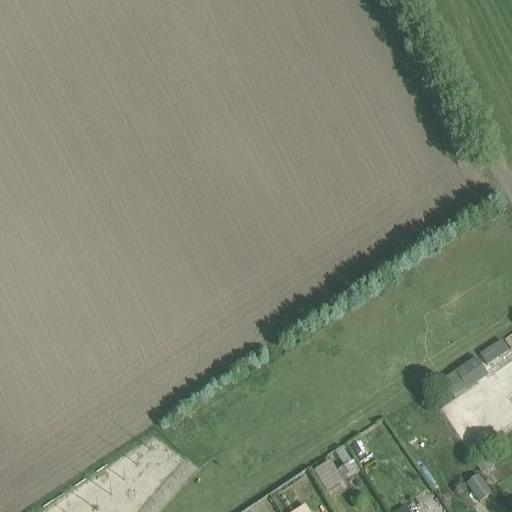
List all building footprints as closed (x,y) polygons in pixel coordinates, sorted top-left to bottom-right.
[(488,365),(508,352),(501,342),(481,355),(488,365)] [(454,398),(467,389),(456,372),(443,380),(444,381),(454,398)] [(408,441),(419,460),(438,450),(426,430),(408,441)] [(493,467),(486,454),(474,462),(482,474),(493,467)] [(328,494),(344,484),(331,462),(315,472),(328,494)] [(361,474),(353,462),(342,469),(350,481),(361,474)] [(468,486),(480,503),(492,494),(474,469),(461,478),(468,486)]
